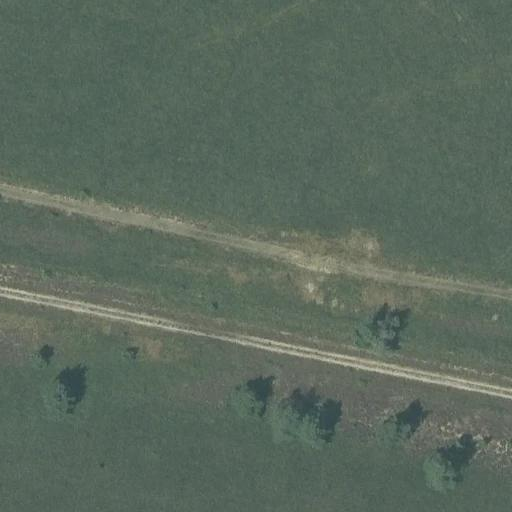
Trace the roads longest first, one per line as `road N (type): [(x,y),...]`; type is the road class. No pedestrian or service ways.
road 1 (track): [(0,193),(511,297)]
road 2 (track): [(511,394),(0,291)]
